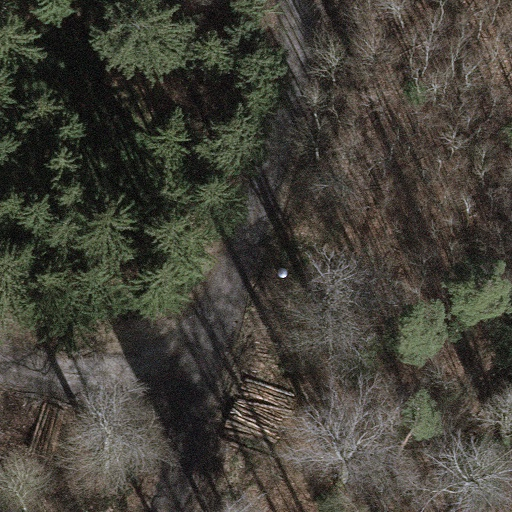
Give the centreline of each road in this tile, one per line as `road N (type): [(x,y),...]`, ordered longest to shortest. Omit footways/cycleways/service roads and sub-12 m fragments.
road 1 (track): [(295,0),(290,78),(200,352),(168,372),(135,379),(89,378),(0,356)]
road 2 (track): [(161,511),(200,352)]
